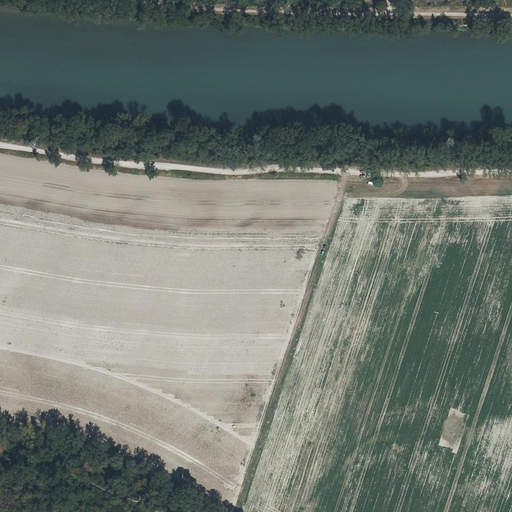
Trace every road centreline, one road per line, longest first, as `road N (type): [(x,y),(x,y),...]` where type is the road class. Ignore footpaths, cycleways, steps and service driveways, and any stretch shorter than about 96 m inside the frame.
road 1 (track): [(511,15),(246,11),(132,0)]
road 2 (track): [(0,144),(140,166),(356,173)]
road 3 (track): [(511,170),(356,173)]
